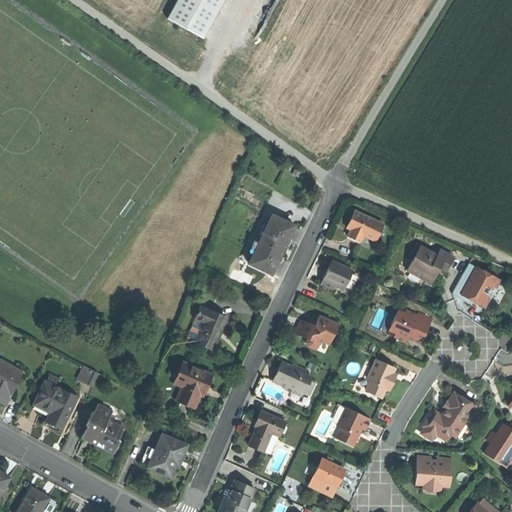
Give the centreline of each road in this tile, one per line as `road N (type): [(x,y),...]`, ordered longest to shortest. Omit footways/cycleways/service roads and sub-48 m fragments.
road 1 (residential): [(190,511),(335,185)]
road 2 (track): [(74,0),(335,185)]
road 3 (residential): [(366,486),(435,360),(468,348)]
road 4 (residential): [(131,511),(0,439)]
